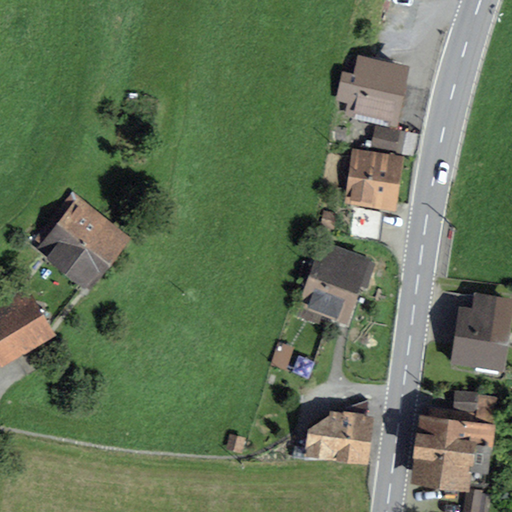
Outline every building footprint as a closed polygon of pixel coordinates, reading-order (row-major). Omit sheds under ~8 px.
[(362,60),(352,108),(390,116),(400,68),(362,60)] [(379,128),(375,146),(391,150),(395,132),(379,128)] [(352,164),(348,195),(389,201),(394,161),(358,156),(357,164),(352,164)] [(117,239),(68,202),(41,238),(90,275),(117,239)] [(353,207),(349,237),(376,241),(380,211),(353,207)] [(324,257),(308,300),(343,313),(359,270),(324,257)] [(25,294),(0,306),(0,356),(0,357),(45,335),(25,294)] [(466,295),(457,358),(477,361),(476,369),(497,372),(507,301),(466,295)] [(456,392),(456,408),(477,409),(478,393),(456,392)] [(430,410),(421,476),(483,485),(492,418),(430,410)] [(312,428),(310,451),(360,457),(365,420),(339,417),(339,420),(326,418),(312,428)] [(463,511),(487,511),(492,491),(469,486),(463,511)]
